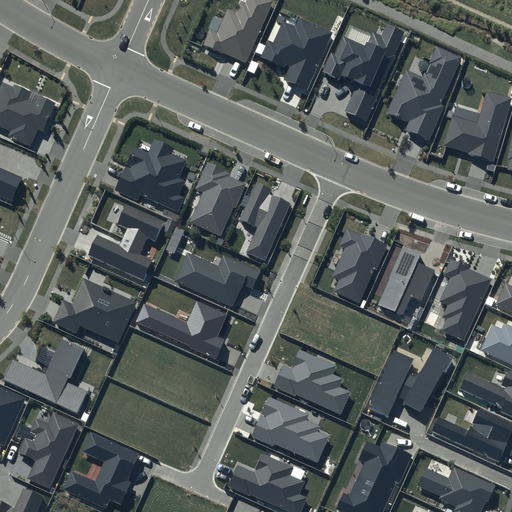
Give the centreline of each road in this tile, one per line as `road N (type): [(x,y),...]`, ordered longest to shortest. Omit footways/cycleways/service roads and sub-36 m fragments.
road 1 (residential): [(341,169),(199,484)]
road 2 (residential): [(0,322),(117,70)]
road 3 (residential): [(341,169),(117,70)]
road 4 (residential): [(511,225),(341,169)]
road 5 (residential): [(117,70),(0,6)]
